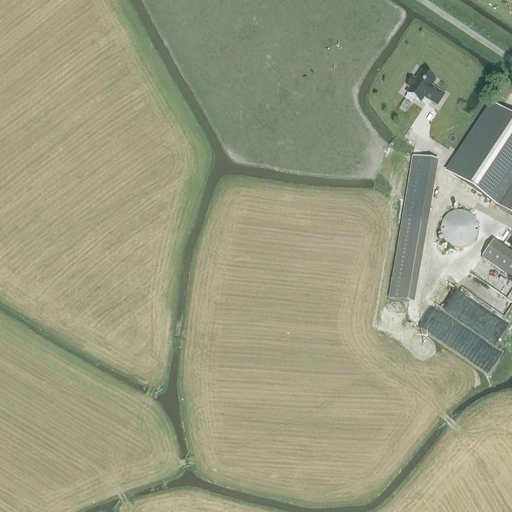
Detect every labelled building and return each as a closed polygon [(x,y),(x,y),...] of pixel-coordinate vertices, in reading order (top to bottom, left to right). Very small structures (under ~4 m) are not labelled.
[(421,73),(415,81),(412,79),(406,87),(410,89),(406,94),(420,103),(423,98),(436,107),(444,95),(431,86),(434,81),(421,73)] [(511,114),(510,117),(492,105),(447,173),(511,216),(511,114)] [(437,160),(413,156),(389,299),(408,302),(422,220),(428,221),(437,160)] [(440,237),(443,245),(450,250),(459,251),(467,248),(473,242),(475,234),(473,225),(468,219),(460,216),(451,216),(444,221),(440,228),(440,237)] [(511,254),(493,241),(482,258),(511,278),(511,254)]
